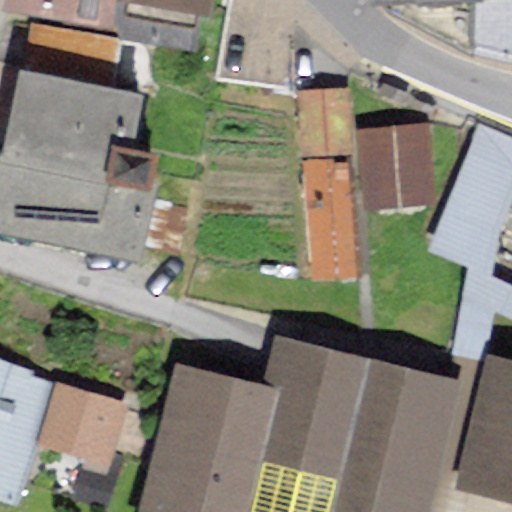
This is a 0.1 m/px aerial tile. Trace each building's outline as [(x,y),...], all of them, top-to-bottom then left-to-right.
[(18,0),(10,22),(111,35),(115,9),(108,8),(108,0),(18,0)] [(207,0),(108,0),(108,8),(115,9),(147,13),(205,21),(207,0)] [(372,0),(373,9),(479,10),(478,0),(372,0)] [(511,0),(478,0),(479,10),(478,56),(511,60),(511,0)] [(35,34),(28,69),(25,85),(109,102),(114,80),(120,51),(35,34)] [(141,108),(151,57),(120,51),(114,80),(109,102),(141,108)] [(3,179),(115,202),(118,185),(101,182),(109,141),(122,143),(133,145),(141,108),(109,102),(25,85),(22,84),(17,112),(3,179)] [(343,97),(301,100),(306,155),(347,152),(343,97)] [(507,172),(511,159),(511,138),(478,125),(428,255),(469,272),(486,227),(507,172)] [(423,132),(362,139),(370,211),(432,203),(423,132)] [(486,227),(469,272),(451,359),(470,363),(479,365),(484,340),(491,341),(495,317),(511,324),(511,288),(493,280),(503,234),(511,216),(511,212),(511,159),(507,172),(486,227)] [(345,170),(308,172),(315,280),(352,277),(345,170)] [(150,178),(121,172),(118,185),(115,202),(3,179),(0,192),(0,243),(136,271),(148,210),(144,209),(150,178)] [(259,382),(177,362),(141,511),(424,511),(456,385),(269,341),(259,382)] [(511,368),(485,362),(480,386),(454,493),(511,507),(511,368)] [(50,384),(0,367),(0,501),(10,505),(50,384)] [(121,411),(60,391),(42,445),(103,465),(121,411)]
